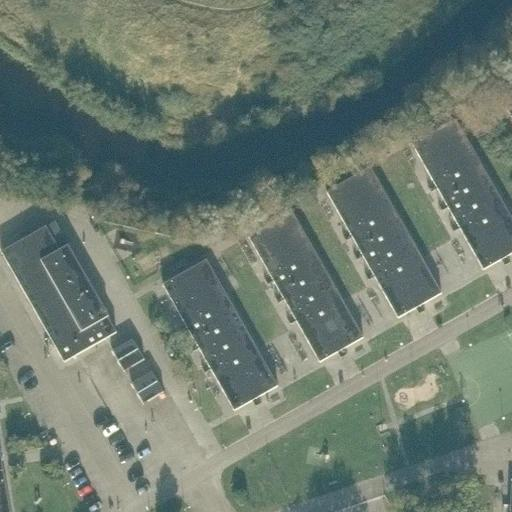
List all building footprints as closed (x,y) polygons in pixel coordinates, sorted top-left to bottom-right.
[(511,86),(498,96),(511,117),(511,86)] [(483,270),(511,254),(511,219),(456,120),(412,144),(483,270)] [(442,294),(371,170),(370,168),(327,192),(398,319),(442,294)] [(320,363),(364,338),(292,212),(248,237),(320,363)] [(68,246),(59,251),(46,227),(2,252),(64,363),(117,333),(108,317),(109,317),(68,246)] [(234,411),(278,387),(206,260),(163,285),(234,411)] [(0,511),(10,511),(0,448),(0,511)]
